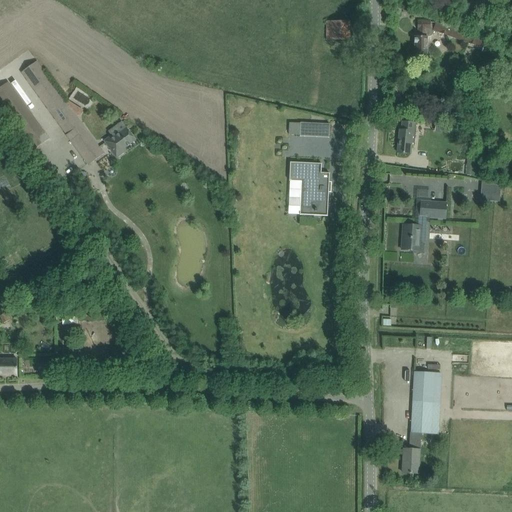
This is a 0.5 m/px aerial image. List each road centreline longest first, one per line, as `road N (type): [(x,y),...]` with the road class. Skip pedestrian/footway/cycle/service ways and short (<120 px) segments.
road 1 (tertiary): [(367,399),(362,271),(374,0)]
road 2 (unknown): [(142,307),(149,264),(139,237),(11,77)]
road 3 (unclassified): [(214,389),(166,343),(70,201)]
road 4 (unclassified): [(214,389),(0,388)]
road 5 (unclassified): [(367,399),(214,389)]
